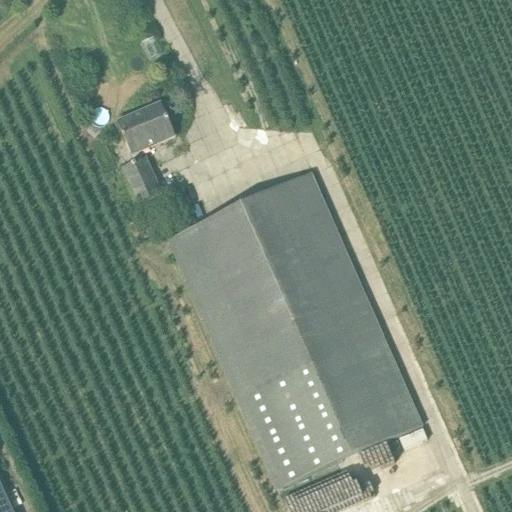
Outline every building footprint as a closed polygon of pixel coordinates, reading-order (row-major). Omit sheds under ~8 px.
[(117,124),(135,164),(143,161),(140,154),(176,138),(161,105),(117,124)] [(146,160),(143,161),(135,164),(135,165),(121,171),(136,206),(162,195),(146,160)] [(283,489),(426,422),(311,176),(168,242),(283,489)] [(135,242),(153,234),(148,221),(129,228),(135,242)] [(0,511),(13,511),(0,482),(0,511)]
